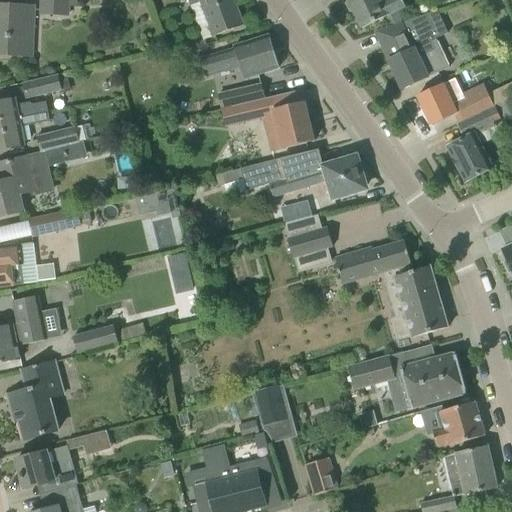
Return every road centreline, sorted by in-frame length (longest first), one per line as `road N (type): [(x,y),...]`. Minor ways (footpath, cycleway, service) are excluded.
road 1 (unclassified): [(443,233),(272,0)]
road 2 (unclassified): [(511,430),(481,316),(443,233)]
